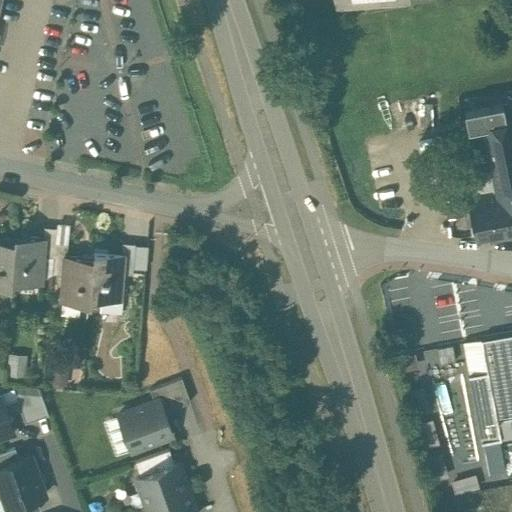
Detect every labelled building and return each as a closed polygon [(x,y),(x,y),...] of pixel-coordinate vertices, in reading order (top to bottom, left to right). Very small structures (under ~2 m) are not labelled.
[(502,102),(471,108),(474,126),(484,124),(483,123),(506,119),(502,102)] [(416,105),(404,106),(408,130),(420,128),(416,105)] [(511,117),(506,119),(483,123),(484,124),(494,177),(465,182),(468,195),(511,185),(511,117)] [(511,185),(468,195),(467,195),(475,237),(511,230),(511,185)] [(56,226),(43,225),(42,235),(43,235),(42,256),(53,257),(55,242),(56,226)] [(42,235),(15,233),(14,239),(15,239),(11,279),(12,279),(39,281),(42,256),(43,235),(42,235)] [(0,237),(0,283),(12,285),(12,279),(11,279),(15,239),(14,239),(0,237)] [(55,242),(53,257),(52,272),(64,273),(66,253),(67,253),(68,243),(55,242)] [(135,243),(122,242),(121,251),(122,252),(120,272),(132,273),(135,243)] [(121,251),(94,249),(93,255),(94,255),(90,295),(91,296),(118,298),(120,272),(122,252),(121,251)] [(67,253),(66,253),(64,273),(62,299),(90,301),(91,296),(90,295),(94,255),(93,255),(67,253)] [(511,331),(481,338),(492,399),(496,418),(511,414),(511,331)] [(3,401),(7,413),(21,408),(25,421),(48,412),(38,385),(13,383),(17,396),(3,401)] [(133,394),(105,405),(120,445),(163,430),(147,389),(133,394)] [(0,393),(0,436),(14,432),(7,413),(3,401),(0,393)] [(511,414),(496,418),(492,399),(478,401),(485,435),(511,430),(511,414)] [(198,415),(192,415),(193,403),(184,402),(180,433),(195,435),(198,415)] [(19,442),(0,447),(0,499),(34,489),(19,442)] [(170,451),(123,467),(135,497),(180,481),(170,451)] [(180,481),(135,497),(139,511),(184,511),(190,510),(180,481)] [(43,511),(39,500),(5,511),(43,511)]
